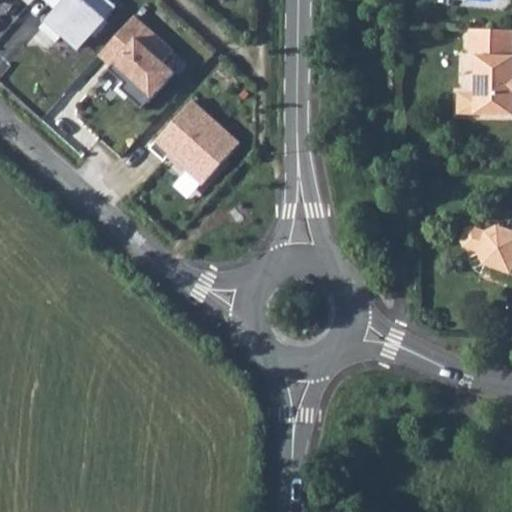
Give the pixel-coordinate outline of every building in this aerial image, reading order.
[(52,0),(54,2),(55,11),(39,29),(54,43),(62,34),(77,48),(89,34),(93,38),(106,23),(103,20),(114,7),(105,0),(52,0)] [(133,17),(97,57),(109,68),(106,71),(122,85),(117,90),(140,110),(173,74),(161,64),(172,52),(133,17)] [(511,31),(470,31),(469,58),(476,58),(475,115),(511,116),(511,31)] [(192,103),(152,147),(199,190),(239,146),(192,103)] [(58,107),(47,119),(81,151),(92,138),(58,107)] [(511,232),(498,227),(486,233),(471,228),(466,231),(461,243),(464,248),(479,254),(484,266),(511,275),(511,232)]
